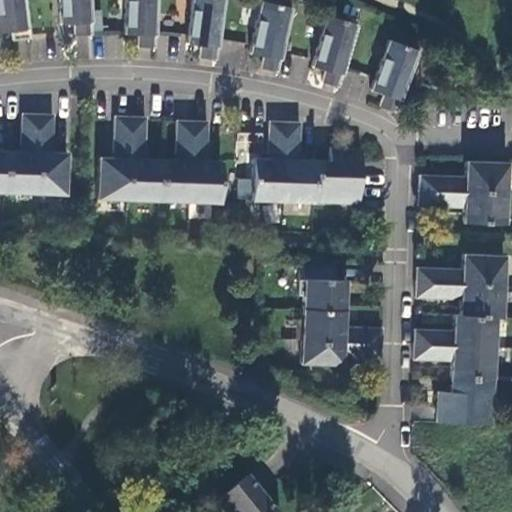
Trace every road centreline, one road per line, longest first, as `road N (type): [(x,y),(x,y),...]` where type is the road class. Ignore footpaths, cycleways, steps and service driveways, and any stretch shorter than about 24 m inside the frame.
road 1 (residential): [(373,457),(389,409),(393,143),(379,129),(308,103),(189,78),(68,74),(0,83)]
road 2 (residential): [(373,457),(270,399),(62,326)]
